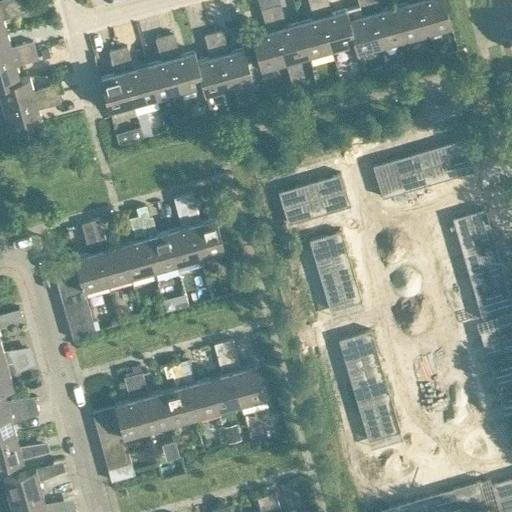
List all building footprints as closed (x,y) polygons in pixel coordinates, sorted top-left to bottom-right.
[(0,0),(0,8),(22,2),(21,0),(0,0)] [(330,47),(316,0),(308,0),(313,16),(297,20),(307,53),(330,47)] [(347,17),(348,16),(346,7),(331,11),(328,0),(316,0),(330,47),(353,41),(354,41),(347,17)] [(379,42),(367,0),(358,0),(359,3),(346,7),(348,16),(347,17),(354,41),(353,41),(355,49),(379,42)] [(402,36),(393,3),(380,7),(377,0),(367,0),(379,42),(402,36)] [(426,30),(417,0),(406,0),(393,3),(402,36),(426,30)] [(450,23),(443,0),(417,0),(426,30),(450,23)] [(25,11),(23,3),(22,2),(0,8),(0,33),(7,32),(3,17),(25,11)] [(307,53),(297,20),(285,23),(279,2),(269,5),(283,60),(307,53)] [(283,60),(269,5),(261,7),(267,29),(252,33),(260,66),(283,60)] [(222,28),(213,31),(228,85),(252,78),(243,45),(228,50),(222,28)] [(196,59),(197,58),(194,49),(179,53),(173,31),(164,34),(178,88),(201,82),(202,82),(196,59)] [(228,85),(213,31),(204,33),(210,55),(197,58),(196,59),(202,82),(201,82),(204,91),(228,85)] [(11,44),(7,32),(0,33),(0,58),(35,49),(32,38),(11,44)] [(178,88),(164,34),(155,36),(161,58),(147,62),(155,94),(178,88)] [(155,94),(147,62),(133,66),(127,44),(117,46),(132,101),(155,94)] [(132,101),(117,46),(108,49),(114,71),(99,75),(108,107),(132,101)] [(37,57),(35,49),(0,58),(0,83),(20,78),(16,63),(37,57)] [(31,89),(28,77),(28,76),(20,78),(0,83),(0,99),(2,107),(57,92),(55,82),(31,89)] [(60,100),(57,92),(2,107),(9,131),(43,122),(38,106),(60,100)] [(112,140),(115,153),(137,149),(134,136),(112,140)] [(463,136),(372,162),(381,194),(472,168),(463,136)] [(356,165),(293,182),(301,215),(364,197),(356,165)] [(200,219),(191,190),(182,192),(199,255),(224,248),(215,215),(200,219)] [(199,255),(182,192),(174,195),(182,224),(167,228),(176,261),(199,255)] [(176,261),(167,228),(154,232),(145,202),(136,205),(138,213),(153,268),(176,261)] [(482,207),(450,216),(478,317),(510,308),(482,207)] [(153,268),(138,213),(129,215),(135,237),(120,241),(130,274),(153,268)] [(130,274),(120,241),(108,245),(99,215),(90,218),(107,281),(130,274)] [(107,281),(90,218),(81,220),(89,250),(74,254),(76,261),(79,273),(80,278),(78,279),(79,282),(81,281),(82,284),(83,287),(107,281)] [(339,228),(307,237),(326,308),(359,299),(339,228)] [(79,273),(76,261),(53,267),(56,279),(79,273)] [(80,278),(79,273),(56,279),(59,291),(82,284),(81,281),(79,282),(78,279),(80,278)] [(85,296),(83,287),(82,284),(59,291),(62,302),(85,296)] [(89,307),(85,296),(62,302),(66,314),(89,307)] [(92,319),(89,307),(66,314),(69,325),(92,319)] [(95,330),(95,329),(92,319),(69,325),(72,337),(95,330)] [(511,339),(508,323),(475,332),(509,457),(511,456),(511,339)] [(367,330),(335,339),(362,440),(394,431),(367,330)] [(240,366),(232,337),(223,339),(240,401),(243,411),(267,404),(255,362),(240,366)] [(4,352),(3,349),(0,338),(0,362),(12,360),(10,352),(4,352)] [(240,401),(223,339),(214,342),(222,371),(208,375),(216,408),(240,401)] [(216,408),(208,375),(194,379),(188,357),(179,360),(194,414),(216,408)] [(14,366),(12,360),(0,362),(0,387),(3,387),(13,384),(9,368),(14,366)] [(194,414),(179,360),(164,364),(167,375),(173,373),(176,384),(161,388),(170,421),(194,414)] [(170,421),(161,388),(148,391),(142,370),(132,372),(147,427),(170,421)] [(147,427),(132,372),(123,375),(129,397),(114,401),(115,403),(118,415),(122,426),(124,433),(147,427)] [(7,402),(3,387),(0,387),(0,412),(20,407),(18,400),(7,402)] [(118,415),(115,403),(92,410),(95,421),(118,415)] [(22,413),(20,407),(0,412),(0,437),(16,433),(11,417),(22,413)] [(122,426),(118,415),(95,421),(98,433),(122,426)] [(125,438),(124,433),(122,426),(98,433),(102,444),(125,438)] [(20,448),(16,433),(0,437),(0,462),(23,456),(22,455),(28,454),(26,447),(20,448)] [(128,449),(125,438),(102,444),(105,456),(128,449)] [(131,461),(128,449),(105,456),(108,467),(131,461)] [(134,472),(134,469),(131,461),(108,467),(111,479),(134,472)] [(36,467),(35,465),(2,474),(6,489),(0,491),(0,501),(42,490),(38,476),(46,471),(44,464),(36,467)] [(511,477),(483,485),(490,511),(508,511),(511,511),(511,477)] [(479,511),(472,482),(380,508),(381,511),(479,511)] [(46,504),(45,501),(42,490),(0,501),(0,511),(11,509),(12,511),(53,511),(57,511),(55,503),(46,504)] [(281,511),(275,491),(266,493),(270,511),(297,511),(296,509),(283,511),(281,511)] [(270,511),(266,493),(257,496),(261,511),(270,511)] [(231,511),(229,503),(219,506),(220,511),(231,511)]
